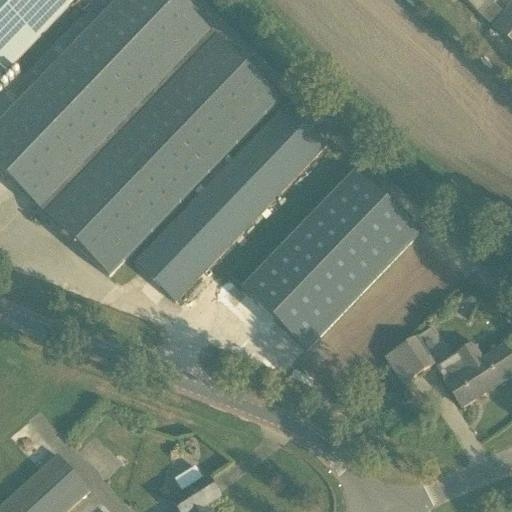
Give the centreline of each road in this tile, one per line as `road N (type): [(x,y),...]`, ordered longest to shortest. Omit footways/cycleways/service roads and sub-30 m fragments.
road 1 (tertiary): [(370,511),(322,431),(275,400),(0,296)]
road 2 (unclassified): [(398,511),(511,462)]
